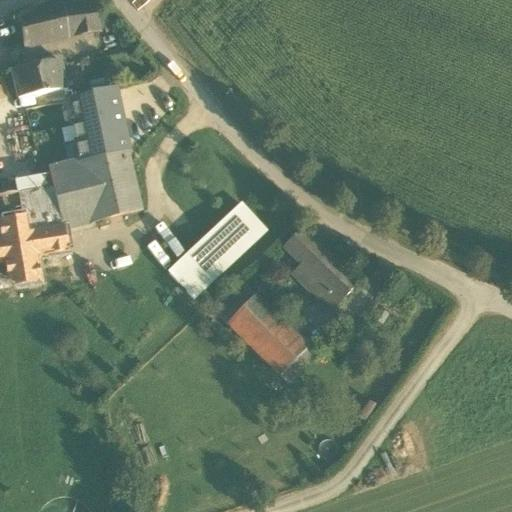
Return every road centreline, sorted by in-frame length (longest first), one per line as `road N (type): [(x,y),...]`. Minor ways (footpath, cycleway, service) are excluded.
road 1 (residential): [(117,0),(284,187),(511,307)]
road 2 (track): [(256,511),(338,483),(481,294)]
